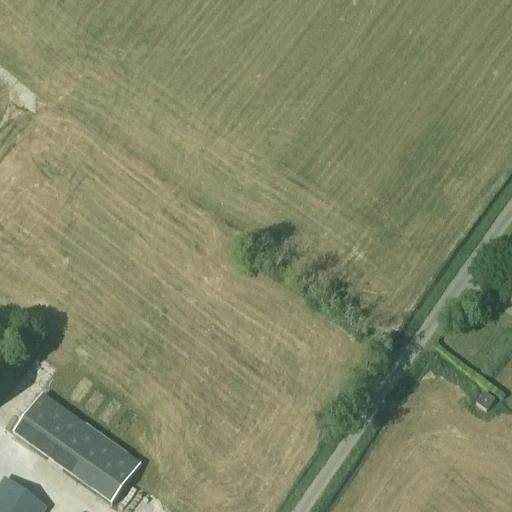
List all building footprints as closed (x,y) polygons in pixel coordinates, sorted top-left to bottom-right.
[(0,307),(52,237),(8,204),(0,215),(0,307)] [(146,407),(149,337),(82,334),(79,404),(146,407)] [(494,404),(484,396),(476,407),(486,415),(494,404)] [(43,397),(13,439),(111,509),(141,467),(43,397)] [(41,511),(2,484),(0,486),(0,511),(41,511)]
